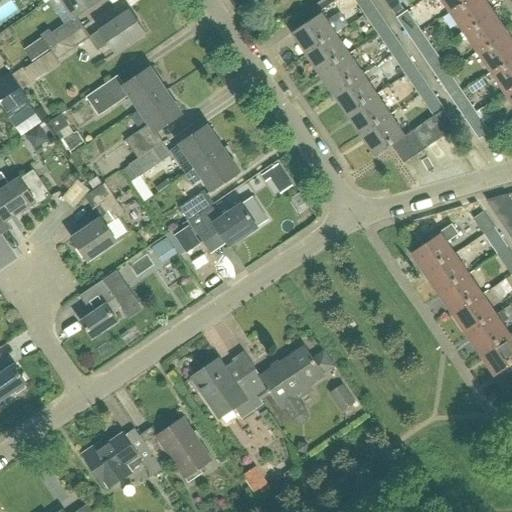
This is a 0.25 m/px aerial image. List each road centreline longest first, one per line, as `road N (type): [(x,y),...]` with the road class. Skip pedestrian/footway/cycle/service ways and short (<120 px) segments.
road 1 (residential): [(84,398),(355,214)]
road 2 (residential): [(355,214),(208,0)]
road 3 (residential): [(355,214),(511,171)]
road 4 (residential): [(84,398),(32,320),(35,276)]
